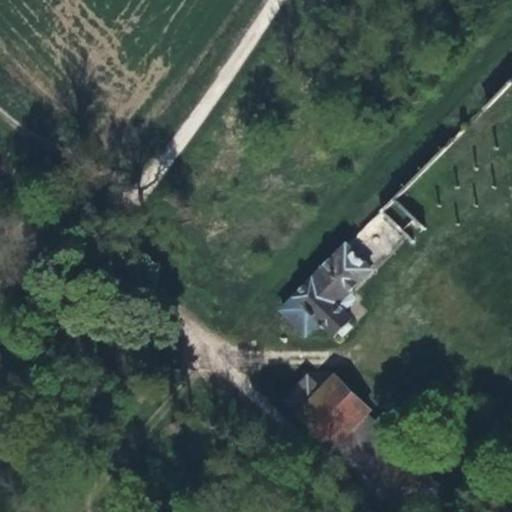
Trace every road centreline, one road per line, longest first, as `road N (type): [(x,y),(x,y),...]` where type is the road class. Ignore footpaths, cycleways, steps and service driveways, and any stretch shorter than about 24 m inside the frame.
road 1 (track): [(357,511),(139,277),(121,249),(119,222),(130,202)]
road 2 (track): [(276,0),(130,202)]
road 3 (track): [(212,354),(72,511)]
road 4 (track): [(130,202),(100,189),(0,108)]
